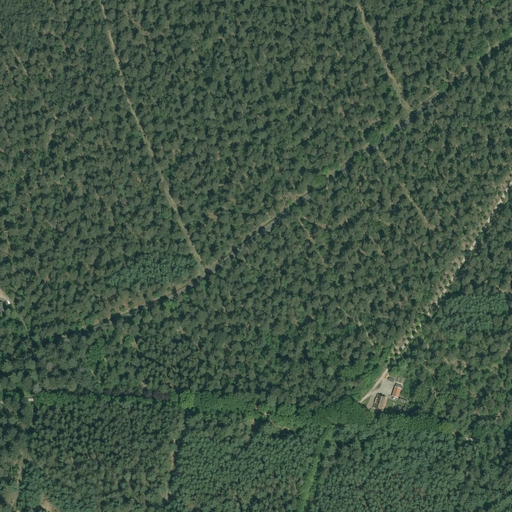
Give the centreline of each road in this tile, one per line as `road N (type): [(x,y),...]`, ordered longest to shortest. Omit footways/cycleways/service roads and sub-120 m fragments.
road 1 (unclassified): [(0,368),(183,291),(511,38)]
road 2 (track): [(339,424),(130,397),(0,401)]
road 3 (track): [(339,424),(403,348),(511,181)]
road 4 (track): [(205,276),(121,89),(99,0)]
road 5 (track): [(511,443),(339,424)]
road 6 (track): [(455,259),(375,143)]
road 7 (track): [(356,0),(408,117)]
